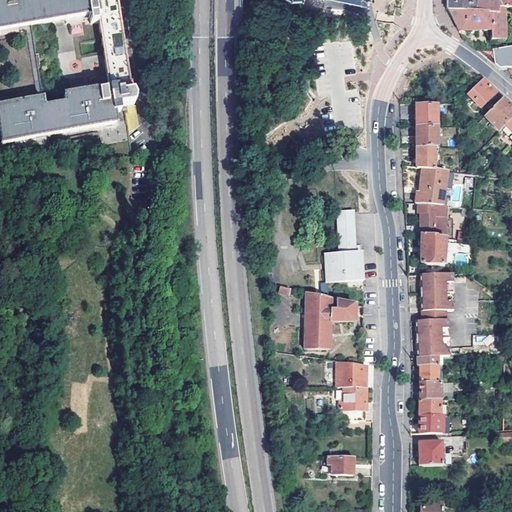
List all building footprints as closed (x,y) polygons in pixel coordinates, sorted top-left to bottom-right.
[(0,0),(0,29),(85,17),(87,31),(99,29),(108,88),(63,95),(64,104),(44,107),(43,98),(0,104),(0,128),(2,141),(3,142),(116,125),(115,113),(121,112),(120,107),(134,104),(136,97),(133,91),(131,92),(127,67),(134,65),(126,14),(119,15),(116,0),(0,0)] [(477,2),(476,0),(447,0),(447,10),(448,10),(500,13),(500,9),(500,3),(477,2)] [(511,0),(500,0),(500,3),(500,9),(505,9),(511,9),(511,0)] [(448,10),(459,32),(491,31),(492,40),(506,40),(505,9),(500,9),(500,13),(448,10)] [(511,47),(492,50),(494,65),(498,70),(511,69),(511,47)] [(483,80),(467,94),(480,108),(496,93),(483,80)] [(511,109),(502,99),(484,118),(498,132),(503,127),(511,118),(511,109)] [(437,128),(436,105),(415,105),(416,128),(437,128)] [(511,135),(511,118),(503,127),(511,135)] [(437,128),(416,128),(416,148),(437,148),(437,128)] [(440,172),(440,148),(437,148),(416,148),(416,169),(422,170),(440,172)] [(417,192),(415,205),(419,206),(444,207),(449,174),(440,172),(422,170),(419,193),(417,192)] [(444,207),(419,206),(419,215),(421,215),(421,236),(446,240),(446,207),(444,207)] [(339,254),(326,255),(326,267),(327,282),(363,281),(362,253),(359,253),(356,253),(354,212),(337,213),(339,254)] [(446,240),(421,236),(421,265),(445,265),(446,240)] [(453,276),(420,276),(421,313),(447,312),(453,312),(453,303),(454,299),(453,276)] [(278,293),(289,296),(291,288),(280,285),(278,293)] [(332,298),(307,293),(304,350),(330,350),(331,322),(354,323),(355,304),(337,300),(337,309),(331,309),(332,298)] [(447,312),(421,313),(421,322),(447,321),(447,312)] [(415,322),(417,359),(438,358),(444,357),(449,357),(449,334),(448,329),(447,321),(421,322),(415,322)] [(473,345),(494,344),(493,335),(472,336),(473,345)] [(438,366),(438,358),(417,359),(417,366),(419,366),(438,366)] [(367,377),(367,366),(336,361),(336,388),(344,388),(367,388),(367,377)] [(419,366),(419,384),(438,384),(438,366),(419,366)] [(419,402),(439,402),(441,402),(440,384),(438,384),(419,384),(419,402)] [(367,388),(344,388),(343,405),(341,405),(341,411),(349,411),(349,420),(366,421),(367,388)] [(418,402),(418,418),(438,417),(439,402),(419,402),(418,402)] [(418,430),(418,434),(441,434),(441,417),(438,417),(418,418),(418,430)] [(511,433),(500,434),(501,444),(511,443),(511,433)] [(419,443),(419,466),(419,467),(442,466),(455,466),(454,455),(445,455),(445,444),(442,444),(442,443),(419,443)] [(353,458),(327,457),(327,466),(331,466),(330,475),(353,476),(353,458)] [(420,511),(442,511),(442,503),(424,503),(424,509),(420,509),(420,511)]
